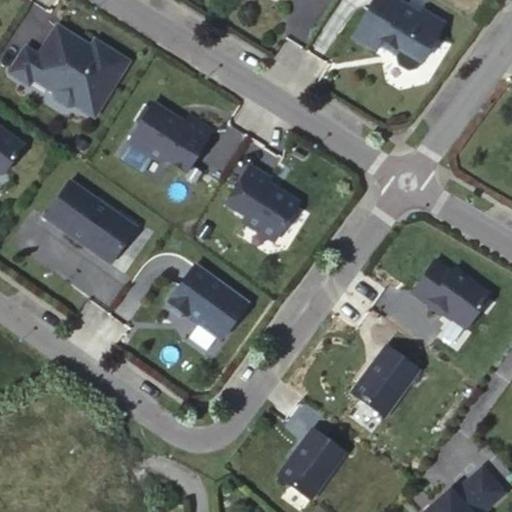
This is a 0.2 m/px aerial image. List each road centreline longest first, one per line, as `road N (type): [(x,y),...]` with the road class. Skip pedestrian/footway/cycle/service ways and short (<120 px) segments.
road 1 (residential): [(0,309),(175,431),(219,426),(404,181)]
road 2 (residential): [(115,0),(404,181)]
road 3 (residential): [(404,181),(511,32)]
road 4 (residential): [(404,181),(511,244)]
